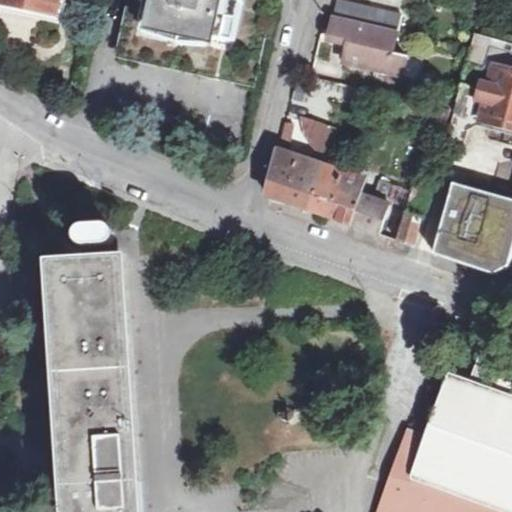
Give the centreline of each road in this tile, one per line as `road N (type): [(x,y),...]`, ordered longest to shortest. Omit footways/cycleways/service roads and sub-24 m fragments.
road 1 (residential): [(250,221),(85,154),(0,106)]
road 2 (residential): [(511,309),(250,221)]
road 3 (residential): [(250,221),(304,0)]
road 4 (unknown): [(68,145),(88,88),(188,132)]
